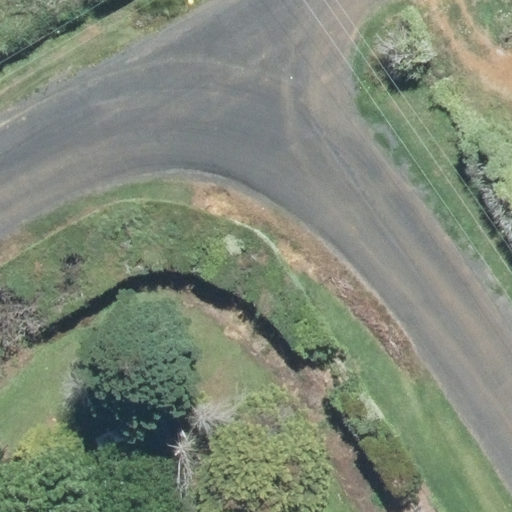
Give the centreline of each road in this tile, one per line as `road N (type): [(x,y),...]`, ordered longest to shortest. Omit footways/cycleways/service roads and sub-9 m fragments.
road 1 (unclassified): [(237,47),(511,464)]
road 2 (unclassified): [(0,195),(237,47)]
